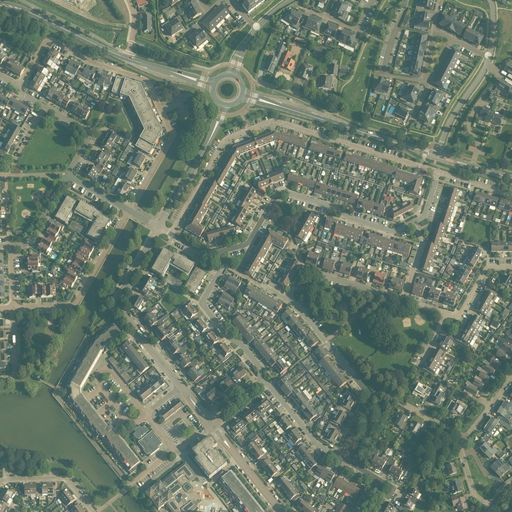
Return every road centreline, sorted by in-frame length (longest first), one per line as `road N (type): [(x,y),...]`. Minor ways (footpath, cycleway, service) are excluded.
road 1 (residential): [(171,234),(223,140),(271,121),(439,171)]
road 2 (residential): [(128,210),(172,132),(147,81),(49,39),(17,88)]
road 3 (residential): [(414,223),(379,228),(280,192),(247,244),(217,254)]
road 4 (residential): [(288,299),(368,396),(337,455)]
road 5 (tertiary): [(181,387),(119,310),(159,227)]
road 6 (residential): [(13,308),(75,303),(128,210)]
road 7 (residential): [(260,380),(256,363),(202,305),(221,268),(217,254)]
road 8 (tertiary): [(127,58),(0,4)]
road 9 (tertiary): [(159,227),(223,105)]
road 10 (residential): [(404,300),(308,271),(288,299)]
